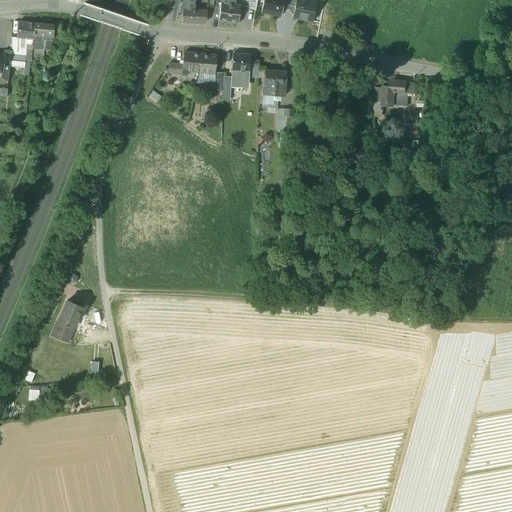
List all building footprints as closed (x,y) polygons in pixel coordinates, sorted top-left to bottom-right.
[(206,11),(194,10),(194,0),(183,0),(184,7),(181,7),(181,11),(184,11),(198,11),(198,14),(206,14),(206,11)] [(263,0),(261,12),(281,16),(283,5),(284,0),(263,0)] [(307,0),(296,0),(295,8),(293,18),(312,22),(316,2),(307,0)] [(234,5),(221,3),(220,9),(219,21),(238,24),(241,6),(234,5)] [(198,11),(184,11),(183,22),(191,22),(191,26),(195,26),(196,23),(205,23),(206,14),(198,14),(198,11)] [(35,24),(18,22),(17,38),(32,40),(33,34),(34,34),(35,24)] [(54,25),(35,24),(34,34),(46,35),(48,35),(48,40),(53,41),(54,25)] [(34,34),(33,34),(32,40),(32,44),(32,49),(36,50),(41,50),(42,37),(46,38),(46,35),(34,34)] [(17,38),(14,38),(12,49),(27,50),(27,45),(31,45),(31,44),(32,44),(32,40),(17,38)] [(27,45),(27,50),(12,49),(12,52),(11,61),(25,62),(25,60),(31,61),(31,57),(31,53),(32,49),(32,44),(31,44),(31,45),(27,45)] [(12,52),(5,51),(4,55),(5,55),(4,64),(10,65),(11,61),(12,52)] [(201,54),(184,53),(183,65),(182,75),(187,75),(187,71),(199,72),(201,54)] [(217,56),(201,54),(199,72),(214,74),(215,74),(215,73),(217,56)] [(250,55),(233,54),(232,71),(249,72),(250,66),(250,55)] [(183,65),(169,63),(168,73),(182,75),(183,65)] [(259,66),(250,66),(249,72),(249,77),(258,78),(259,70),(259,66)] [(283,72),(265,70),(264,78),(263,95),(277,96),(285,97),(286,79),(282,79),(283,72)] [(249,72),(232,71),(231,88),(243,89),(243,85),(249,85),(249,77),(249,72)] [(222,73),(215,73),(215,74),(214,74),(214,91),(222,91),(222,73)] [(406,84),(390,82),(390,89),(390,91),(397,91),(405,92),(405,90),(406,84)] [(0,95),(8,96),(8,88),(0,87),(0,95)] [(390,89),(383,88),(382,105),(393,106),(394,95),(397,91),(390,91),(390,89)] [(153,91),(150,96),(157,100),(160,95),(153,91)] [(277,96),(263,95),(262,106),(277,107),(277,96)] [(285,109),(277,109),(277,130),(288,131),(288,127),(286,127),(287,116),(285,116),(285,109)] [(294,109),(285,109),(285,116),(287,116),(286,127),(288,127),(292,128),(293,117),(294,109)] [(67,301),(60,317),(75,324),(81,311),(83,312),(86,306),(74,301),(73,304),(67,301)] [(75,324),(60,317),(58,322),(73,329),(75,324)] [(73,329),(58,322),(51,337),(67,343),(73,329)] [(88,350),(89,374),(100,374),(100,361),(94,361),(93,350),(88,350)] [(32,381),(35,373),(30,371),(27,379),(32,381)] [(29,400),(39,400),(39,390),(29,390),(29,400)]
